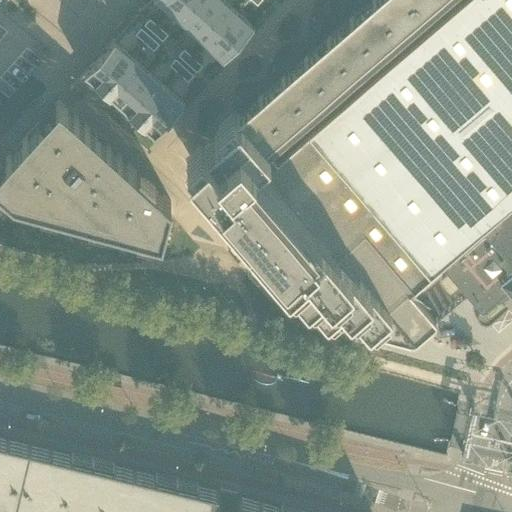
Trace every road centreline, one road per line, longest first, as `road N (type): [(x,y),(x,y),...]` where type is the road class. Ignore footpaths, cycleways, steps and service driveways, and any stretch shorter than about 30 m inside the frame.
road 1 (tertiary): [(317,469),(0,391)]
road 2 (tertiary): [(474,500),(317,469)]
